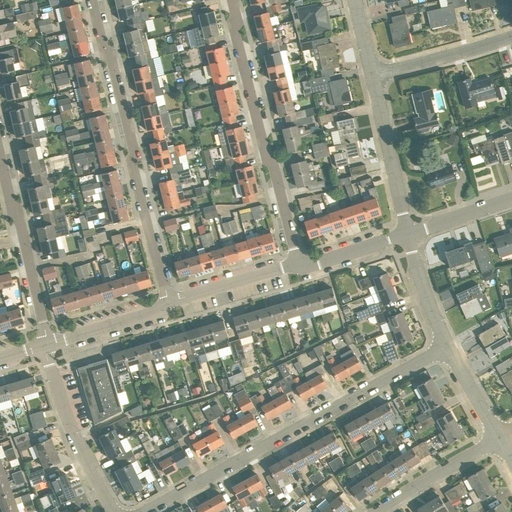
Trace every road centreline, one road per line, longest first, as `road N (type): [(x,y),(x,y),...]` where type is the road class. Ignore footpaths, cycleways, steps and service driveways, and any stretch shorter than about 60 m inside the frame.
road 1 (unclassified): [(141,511),(448,343)]
road 2 (residential): [(169,304),(94,0)]
road 3 (residential): [(299,266),(231,0)]
road 4 (residential): [(46,346),(0,154)]
road 5 (unclassified): [(116,511),(78,448),(46,346)]
road 6 (residential): [(407,236),(370,74)]
road 7 (residential): [(370,74),(511,36)]
road 8 (unclassified): [(382,511),(503,439)]
road 9 (unclassified): [(169,304),(299,266)]
road 10 (unclassified): [(46,346),(169,304)]
